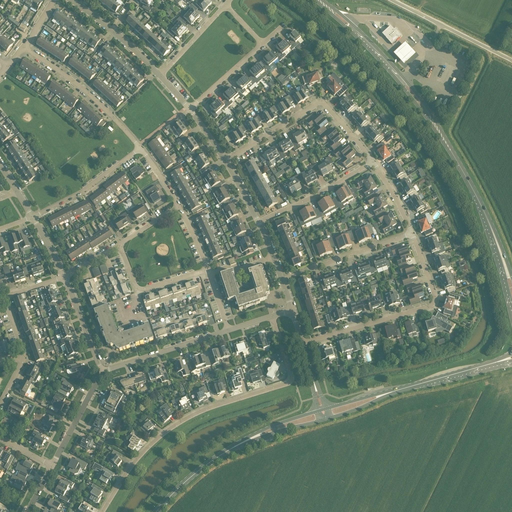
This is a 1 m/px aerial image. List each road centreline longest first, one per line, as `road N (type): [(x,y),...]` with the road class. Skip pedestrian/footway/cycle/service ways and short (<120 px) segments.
road 1 (primary): [(497,244),(412,92),(317,0)]
road 2 (residential): [(102,511),(137,458),(185,418),(290,380),(272,316)]
road 3 (residential): [(302,342),(434,300),(410,232)]
road 4 (residential): [(373,160),(324,100),(225,159)]
road 5 (residential): [(141,146),(26,45)]
road 6 (residential): [(282,277),(410,232)]
road 7 (unclassified): [(511,60),(390,0)]
road 8 (residential): [(103,371),(229,330)]
road 9 (residential): [(32,217),(141,146)]
road 10 (residential): [(258,220),(373,160)]
road 11 (residential): [(208,270),(141,290),(118,241)]
